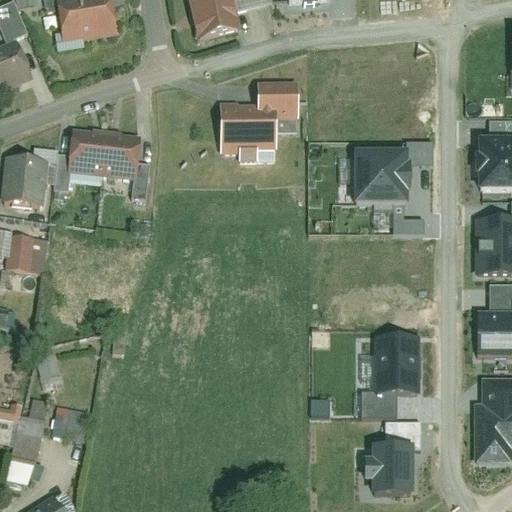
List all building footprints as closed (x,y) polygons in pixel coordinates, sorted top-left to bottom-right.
[(66,0),(57,2),(64,48),(118,40),(112,0),(66,0)] [(233,1),(232,0),(185,0),(197,47),(242,37),(233,1)] [(285,0),(286,10),(332,6),(331,0),(285,0)] [(0,10),(0,27),(8,47),(17,43),(29,39),(15,4),(0,10)] [(0,96),(33,84),(17,43),(8,47),(0,50),(0,96)] [(224,155),(278,154),(277,125),(298,124),(298,88),(258,88),(259,108),(223,108),(224,155)] [(477,197),(511,197),(511,126),(489,127),(489,145),(477,145),(477,197)] [(138,166),(141,141),(74,133),(71,160),(69,176),(135,184),(138,166)] [(405,149),(407,159),(407,171),(433,171),(432,149),(405,149)] [(45,184),(55,185),(58,159),(59,154),(36,151),(34,165),(47,166),(45,184)] [(69,176),(71,160),(58,159),(55,185),(54,193),(66,195),(69,176)] [(407,159),(352,159),(352,214),(393,215),(403,215),(408,214),(407,171),(407,159)] [(45,184),(47,166),(34,165),(7,162),(2,205),(42,210),(45,184)] [(152,168),(138,166),(135,184),(133,203),(148,205),(152,168)] [(392,240),(423,241),(424,227),(403,226),(403,215),(393,215),(392,240)] [(511,224),(474,226),(474,282),(511,280),(511,224)] [(0,233),(0,257),(10,259),(13,236),(0,233)] [(36,239),(13,236),(10,259),(8,273),(31,276),(36,239)] [(511,290),(488,291),(488,318),(476,318),(476,361),(511,360),(511,290)] [(0,309),(0,326),(8,328),(12,312),(0,309)] [(419,344),(374,344),(374,397),(374,401),(397,401),(418,401),(419,344)] [(511,383),(481,384),(481,410),(473,410),(474,470),(511,469),(511,383)] [(361,424),(397,424),(397,401),(374,401),(374,397),(361,397),(361,424)] [(56,409),(51,439),(86,445),(91,415),(56,409)] [(0,410),(0,421),(15,424),(20,425),(21,419),(22,414),(0,410)] [(46,424),(21,419),(20,425),(13,461),(38,465),(46,424)] [(0,446),(10,448),(15,424),(0,421),(0,446)] [(372,452),(372,502),(414,502),(414,454),(420,454),(420,427),(385,427),(385,452),(372,452)] [(9,461),(4,486),(27,490),(32,465),(9,461)] [(40,511),(59,511),(54,503),(40,511)]
